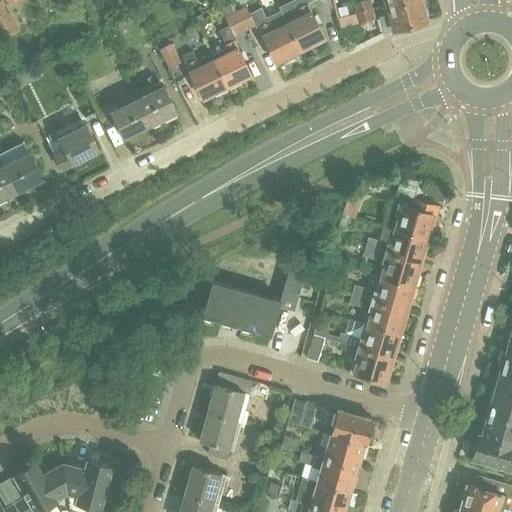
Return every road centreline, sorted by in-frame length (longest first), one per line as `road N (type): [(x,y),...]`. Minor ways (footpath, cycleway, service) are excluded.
road 1 (residential): [(0,240),(398,44)]
road 2 (residential): [(166,448),(194,362),(215,354),(430,413)]
road 3 (tertiary): [(447,59),(266,149),(219,187)]
road 4 (tertiary): [(0,323),(219,187)]
road 5 (tertiary): [(219,187),(456,86)]
road 6 (residential): [(430,413),(480,239)]
road 7 (residential): [(166,448),(61,424),(0,449)]
road 8 (residential): [(480,239),(499,189),(503,96)]
road 9 (residential): [(471,97),(480,239)]
